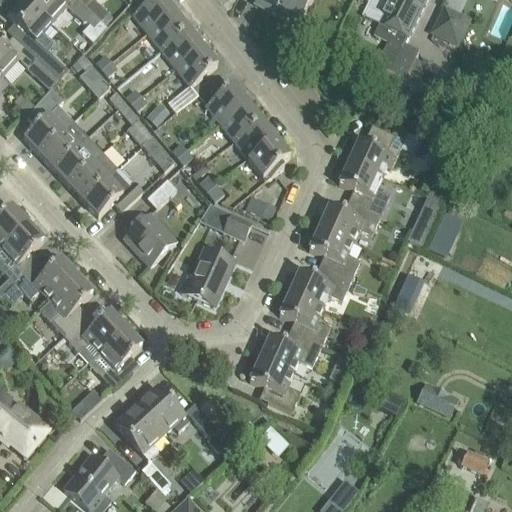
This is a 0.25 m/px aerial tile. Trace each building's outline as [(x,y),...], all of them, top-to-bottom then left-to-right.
[(50,28),(67,10),(55,0),(24,0),(22,2),(50,28)] [(73,0),(78,4),(84,10),(93,3),(91,1),(92,0),(73,0)] [(161,0),(155,0),(132,19),(146,37),(173,15),(161,0)] [(260,0),(256,7),(274,17),(277,11),(301,24),(313,0),(260,0)] [(406,47),(423,12),(397,0),(377,0),(367,21),(379,27),(374,38),(388,45),(370,81),(399,95),(420,54),(406,47)] [(397,0),(423,12),(428,0),(397,0)] [(22,2),(6,20),(29,41),(21,50),(29,57),(42,68),(59,83),(67,74),(35,44),(50,28),(22,2)] [(84,10),(78,4),(69,14),(82,26),(87,26),(93,32),(100,25),(84,10)] [(457,48),(469,24),(445,13),(434,36),(457,48)] [(188,33),(173,15),(146,37),(161,55),(188,33)] [(107,17),(100,25),(104,29),(112,22),(107,17)] [(161,55),(175,73),(202,51),(188,33),(161,55)] [(307,39),(305,46),(308,51),(314,53),(319,50),(321,43),(318,38),(312,36),(307,39)] [(0,46),(0,79),(2,81),(18,63),(0,46)] [(217,69),(202,51),(175,73),(190,91),(217,69)] [(42,68),(29,57),(20,67),(33,78),(42,68)] [(76,65),(86,76),(92,70),(83,59),(76,65)] [(95,68),(101,75),(110,66),(105,60),(95,68)] [(110,66),(101,75),(106,81),(116,73),(110,66)] [(205,110),(219,128),(246,106),(232,88),(205,110)] [(23,142),(38,158),(73,125),(58,110),(63,105),(53,94),(25,120),(35,130),(23,142)] [(125,103),(130,109),(140,101),(135,94),(125,103)] [(109,102),(118,113),(124,108),(115,97),(109,102)] [(140,101),(130,109),(136,116),(146,107),(140,101)] [(261,124),(246,106),(219,128),(234,146),(261,124)] [(133,118),(124,108),(118,113),(127,124),(133,118)] [(261,124),(234,146),(247,163),(275,142),(261,124)] [(73,125),(38,158),(53,174),(87,141),(73,125)] [(151,141),(137,125),(126,134),(140,151),(151,141)] [(358,145),(348,166),(382,182),(387,169),(392,171),(404,144),(379,133),(371,151),(358,145)] [(53,174),(68,189),(102,157),(87,141),(53,174)] [(155,166),(164,157),(151,141),(140,151),(155,166)] [(290,160),(275,142),(247,163),(247,164),(265,186),(283,171),(280,168),(290,160)] [(171,156),(177,163),(186,155),(181,148),(171,156)] [(177,163),(182,169),(192,161),(186,155),(177,163)] [(82,205),(115,175),(118,172),(103,156),(102,157),(68,189),(82,205)] [(376,194),(382,182),(348,166),(338,188),(361,199),(356,209),(380,220),(389,200),(376,194)] [(112,207),(121,216),(141,197),(132,187),(130,190),(115,175),(82,205),(98,221),(112,207)] [(199,189),(206,197),(216,189),(208,180),(199,189)] [(156,213),(176,194),(167,184),(146,203),(156,213)] [(216,189),(206,197),(214,206),(224,198),(216,189)] [(421,211),(405,246),(419,252),(442,203),(428,197),(421,211)] [(251,199),(246,212),(272,222),(277,209),(251,199)] [(328,210),(318,232),(352,247),(358,234),(371,240),(380,220),(356,209),(351,220),(328,210)] [(0,219),(0,252),(27,228),(10,210),(0,219)] [(443,217),(426,254),(443,262),(460,225),(443,217)] [(223,237),(242,246),(251,227),(231,218),(223,237)] [(150,219),(123,243),(149,271),(176,246),(150,219)] [(0,301),(14,289),(33,271),(25,262),(43,245),(27,228),(0,252),(9,263),(0,271),(0,273),(8,282),(0,289),(0,301)] [(346,260),(352,247),(318,232),(309,254),(331,264),(326,275),(350,286),(359,266),(346,260)] [(213,311),(233,267),(204,254),(192,282),(188,280),(181,296),(213,311)] [(41,280),(33,271),(14,289),(29,305),(39,295),(49,305),(76,280),(59,263),(41,280)] [(299,276),(289,298),(322,313),(328,300),(341,306),(350,286),(326,275),(321,286),(299,276)] [(406,278),(391,311),(407,318),(422,286),(406,278)] [(48,325),(63,341),(82,324),(74,315),(92,298),(76,280),(49,305),(58,316),(48,325)] [(355,288),(352,296),(363,298),(366,293),(355,288)] [(316,326),(322,313),(289,298),(279,320),(301,330),(296,341),(321,352),(330,332),(316,326)] [(89,366),(98,358),(125,333),(108,315),(90,332),(82,324),(63,341),(78,358),(80,356),(89,366)] [(97,378),(112,394),(131,376),(123,367),(141,350),(125,333),(98,358),(89,366),(98,376),(97,378)] [(269,341),(259,363),(293,378),(298,366),(312,372),(321,352),(296,341),(292,352),(269,341)] [(344,386),(351,365),(338,360),(330,381),(344,386)] [(287,391),(293,378),(259,363),(249,385),(272,395),(267,406),(291,417),(300,397),(287,391)] [(433,388),(423,407),(443,417),(452,397),(433,388)] [(157,392),(136,411),(162,439),(172,430),(178,436),(189,426),(157,392)] [(0,400),(0,440),(2,443),(4,441),(26,459),(48,433),(35,422),(31,426),(0,400)] [(78,408),(71,415),(80,424),(87,418),(78,408)] [(194,408),(185,416),(209,443),(218,435),(194,408)] [(152,448),(162,439),(136,411),(116,429),(147,464),(158,454),(152,448)] [(57,418),(57,419),(57,421),(57,422),(58,423),(59,424),(60,425),(61,426),(62,426),(64,426),(65,426),(66,426),(68,425),(69,424),(69,423),(70,422),(71,421),(71,419),(71,418),(70,417),(70,416),(69,415),(68,414),(67,413),(66,413),(64,412),(63,412),(62,413),(61,413),(59,414),(58,415),(58,416),(57,417),(57,418)] [(279,459),(289,448),(271,431),(260,442),(279,459)] [(230,448),(221,456),(226,461),(234,453),(230,448)] [(64,495),(85,511),(88,511),(104,494),(105,495),(116,482),(124,489),(135,475),(108,453),(98,466),(91,460),(64,495)] [(488,466),(467,455),(460,468),(482,479),(488,466)] [(141,475),(157,492),(160,497),(170,488),(150,467),(141,475)] [(193,474),(182,483),(191,493),(202,484),(193,474)] [(160,511),(168,505),(160,497),(157,492),(145,506),(151,511),(160,511)] [(476,502),(471,511),(484,511),(487,507),(476,502)]
